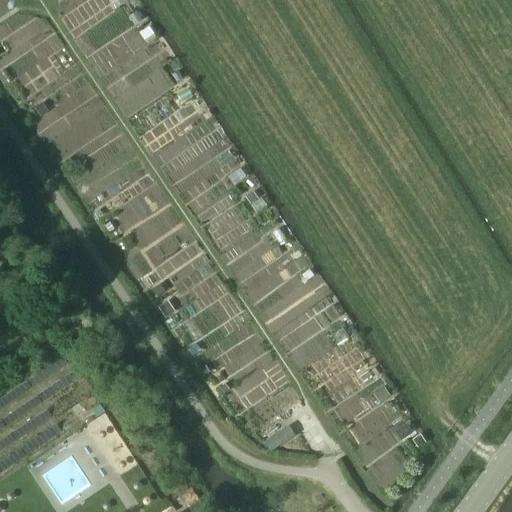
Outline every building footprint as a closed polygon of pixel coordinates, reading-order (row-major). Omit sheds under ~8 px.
[(142,20),(137,12),(129,17),(134,25),(142,20)] [(150,26),(140,33),(147,43),(157,37),(150,26)] [(183,78),(178,71),(173,75),(177,81),(183,78)] [(254,191),(246,196),(251,203),(258,198),(254,191)] [(105,226),(110,232),(115,229),(110,223),(105,226)] [(315,276),(310,270),(303,276),(307,282),(315,276)] [(161,283),(152,289),(158,297),(166,291),(161,283)] [(168,300),(159,306),(166,317),(175,311),(168,300)] [(200,368),(204,374),(210,370),(206,364),(200,368)] [(230,390),(224,383),(219,387),(225,394),(230,390)] [(383,386),(374,392),(380,402),(390,395),(383,386)] [(97,417),(105,412),(100,404),(92,409),(97,417)] [(264,442),(271,452),(296,436),(289,426),(264,442)] [(421,434),(412,440),(418,449),(427,443),(421,434)]
